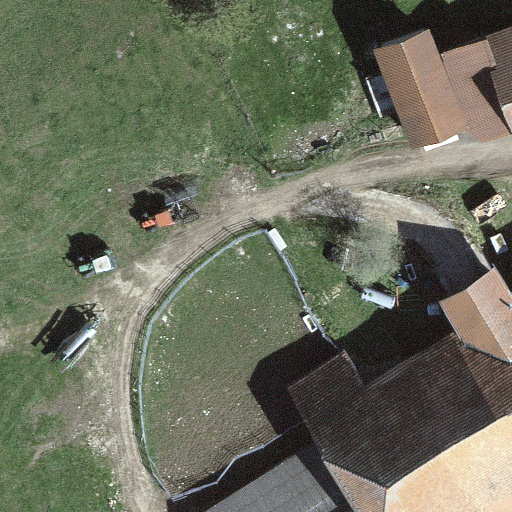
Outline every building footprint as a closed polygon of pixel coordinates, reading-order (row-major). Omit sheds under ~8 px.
[(511,25),(484,36),(485,40),(496,69),(490,72),(511,131),(511,25)] [(465,130),(429,31),(374,50),(410,149),(465,130)] [(484,142),(511,131),(490,72),(496,69),(485,40),(442,55),(470,136),(484,142)] [(438,302),(455,331),(399,366),(511,421),(511,288),(511,289),(497,266),(438,302)] [(511,511),(511,421),(399,366),(366,386),(344,352),(282,391),(313,441),(198,511),(511,511)]
